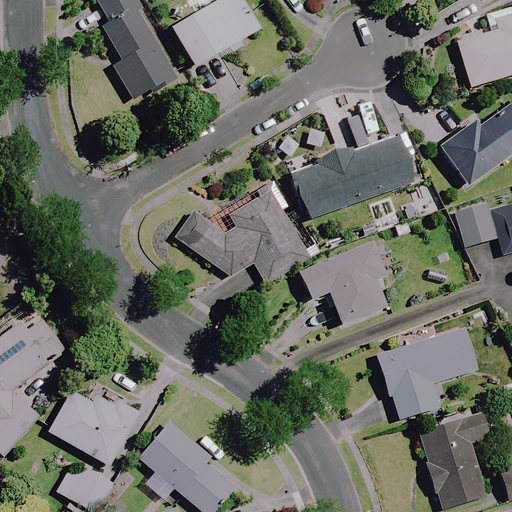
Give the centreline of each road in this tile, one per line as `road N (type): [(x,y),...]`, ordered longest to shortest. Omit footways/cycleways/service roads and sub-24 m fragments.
road 1 (residential): [(73,217),(125,287),(168,328),(253,378),(290,417),(319,456),(343,511)]
road 2 (residential): [(370,46),(73,217)]
road 3 (residential): [(21,0),(34,120),(46,166),(73,217)]
